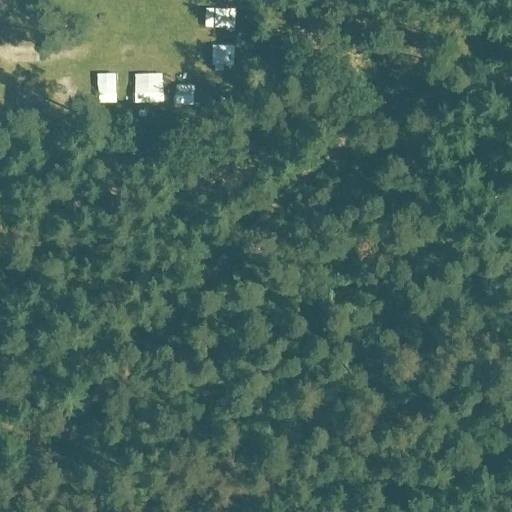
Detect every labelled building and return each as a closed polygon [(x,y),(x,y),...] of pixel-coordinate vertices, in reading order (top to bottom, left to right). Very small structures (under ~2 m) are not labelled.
[(215,14),(214,0),(192,0),(192,13),(215,14)] [(245,34),(224,33),(224,50),(245,51),(245,34)] [(235,92),(254,91),(253,70),(233,71),(235,92)] [(156,128),(179,127),(178,100),(154,101),(156,128)] [(133,122),(132,103),(113,104),(115,123),(133,122)]
